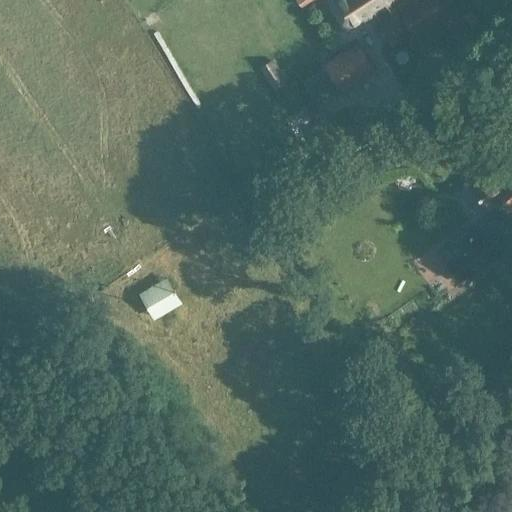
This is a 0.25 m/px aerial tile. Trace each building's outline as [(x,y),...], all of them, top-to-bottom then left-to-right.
[(331,0),(330,1),(347,27),(372,11),(380,23),(375,26),(384,40),(405,26),(388,0),(389,0),(331,0)] [(440,0),(420,0),(400,13),(413,33),(448,11),(440,0)] [(470,9),(463,14),(470,25),(477,20),(470,9)] [(356,40),(323,61),(326,65),(304,80),(319,103),(341,88),(343,91),(376,69),(356,40)] [(288,80),(273,57),(259,66),(274,89),(288,80)] [(329,121),(320,125),(312,130),(319,141),(335,132),(329,121)] [(511,173),(500,183),(491,172),(471,186),(488,208),(503,197),(511,208),(511,173)] [(443,187),(457,211),(477,199),(463,176),(443,187)] [(461,281),(504,249),(488,228),(480,235),(473,225),(447,244),(454,254),(446,260),(461,281)] [(142,307),(173,293),(160,266),(130,279),(142,307)]
